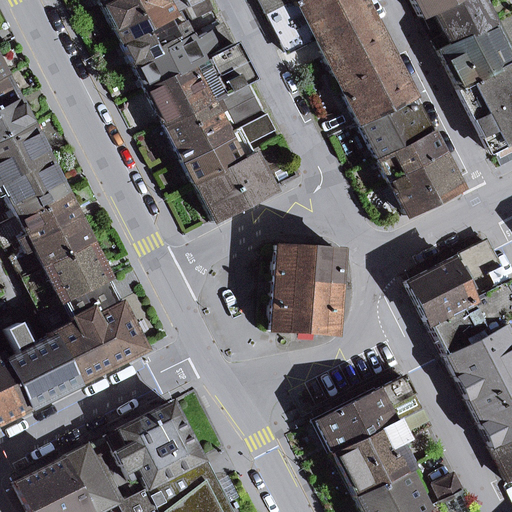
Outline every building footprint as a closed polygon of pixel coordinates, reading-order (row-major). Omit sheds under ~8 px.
[(159,0),(95,0),(117,42),(165,18),(165,19),(169,18),(159,0)] [(186,8),(181,0),(168,0),(175,14),(183,10),(186,8)] [(181,0),(186,8),(202,0),(181,0)] [(183,10),(189,22),(212,10),(207,0),(202,0),(186,8),(183,10)] [(256,0),(264,13),(289,0),(256,0)] [(311,39),(291,0),(289,0),(264,13),(284,53),(311,39)] [(359,0),(291,0),(311,39),(355,125),(398,103),(399,105),(410,99),(359,0)] [(408,0),(417,17),(449,0),(408,0)] [(435,51),(489,24),(476,0),(449,0),(417,17),(435,51)] [(165,18),(117,42),(130,66),(176,41),(176,40),(165,19),(165,18)] [(455,90),(509,63),(489,24),(435,51),(455,90)] [(176,41),(130,66),(142,90),(230,45),(220,25),(188,42),(185,35),(176,40),(176,41)] [(230,45),(142,90),(160,125),(249,80),(230,45)] [(486,150),(511,136),(511,68),(509,63),(455,90),(486,150)] [(0,107),(13,101),(1,76),(0,76),(0,107)] [(249,80),(160,125),(178,161),(224,137),(223,136),(207,103),(249,81),(249,80)] [(220,99),(234,126),(260,112),(247,85),(220,99)] [(402,111),(413,106),(410,99),(399,105),(402,111)] [(0,139),(26,126),(13,101),(0,107),(0,139)] [(398,103),(355,125),(373,160),(427,133),(413,106),(402,111),(399,105),(398,103)] [(247,145),(275,131),(266,114),(238,129),(247,145)] [(26,126),(0,139),(0,181),(43,160),(26,126)] [(236,159),(233,154),(247,145),(238,129),(223,136),(224,137),(178,161),(190,184),(251,153),(250,152),(236,159)] [(427,133),(373,160),(384,181),(438,154),(427,133)] [(233,154),(236,159),(250,152),(247,145),(233,154)] [(190,184),(209,222),(270,191),(251,153),(190,184)] [(402,217),(456,189),(438,154),(384,181),(402,217)] [(14,217),(0,224),(0,225),(61,195),(43,160),(0,181),(0,190),(2,194),(14,217)] [(0,240),(4,248),(24,238),(26,243),(73,219),(61,195),(0,225),(0,240)] [(29,247),(9,257),(19,277),(86,243),(73,219),(26,243),(29,247)] [(498,324),(511,316),(511,297),(483,241),(443,262),(402,283),(421,319),(439,354),(498,324)] [(86,243),(19,277),(36,312),(101,279),(104,278),(86,243)] [(271,246),(265,331),(331,335),(337,250),(271,246)] [(4,331),(15,355),(4,361),(3,361),(27,408),(141,350),(117,302),(114,304),(101,279),(36,312),(48,339),(28,348),(17,325),(4,331)] [(487,449),(511,435),(511,316),(498,324),(439,354),(487,449)] [(0,422),(27,408),(3,361),(4,361),(1,354),(0,354),(0,422)] [(401,377),(312,422),(328,454),(393,421),(417,409),(401,377)] [(144,488),(198,461),(168,403),(102,436),(105,442),(110,451),(126,481),(137,476),(144,488)] [(403,442),(402,440),(427,428),(417,409),(393,421),(328,454),(351,497),(403,470),(403,472),(408,470),(395,446),(403,442)] [(503,481),(511,476),(511,435),(487,449),(503,481)] [(117,511),(155,511),(144,488),(123,499),(100,456),(110,451),(105,442),(86,451),(113,504),(117,511)] [(84,511),(97,511),(113,504),(86,451),(83,446),(58,459),(84,511)] [(223,511),(231,511),(204,457),(198,461),(223,511)] [(11,483),(25,511),(84,511),(58,459),(11,483)] [(223,511),(198,461),(144,488),(155,511),(223,511)] [(403,470),(351,497),(358,511),(420,511),(423,511),(423,510),(403,472),(403,470)] [(450,473),(429,484),(438,501),(439,502),(459,491),(450,473)] [(420,511),(461,511),(453,496),(459,492),(459,491),(439,502),(438,501),(432,505),(423,510),(423,511),(420,511)] [(469,511),(459,492),(453,496),(461,511),(469,511)]
